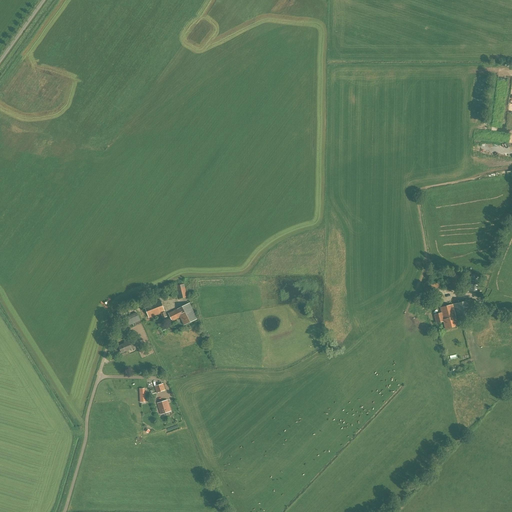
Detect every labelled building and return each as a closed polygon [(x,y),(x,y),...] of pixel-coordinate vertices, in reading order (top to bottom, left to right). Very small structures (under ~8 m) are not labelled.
[(448,289),(459,291),(462,276),(451,274),(448,289)] [(481,276),(471,274),(468,291),(478,292),(481,276)] [(176,286),(179,298),(187,297),(184,284),(176,286)] [(149,318),(155,316),(160,314),(162,318),(167,316),(160,300),(144,306),(149,318)] [(452,304),(440,308),(441,313),(434,315),(436,323),(443,322),(445,329),(458,326),(456,319),(473,315),(470,300),(452,304)] [(168,314),(172,321),(180,317),(184,325),(197,318),(189,303),(168,314)] [(139,320),(136,313),(122,318),(125,326),(139,320)] [(118,346),(121,353),(133,348),(130,341),(118,346)] [(154,386),(156,393),(165,390),(163,383),(154,386)] [(167,400),(157,403),(161,414),(171,411),(167,400)]
